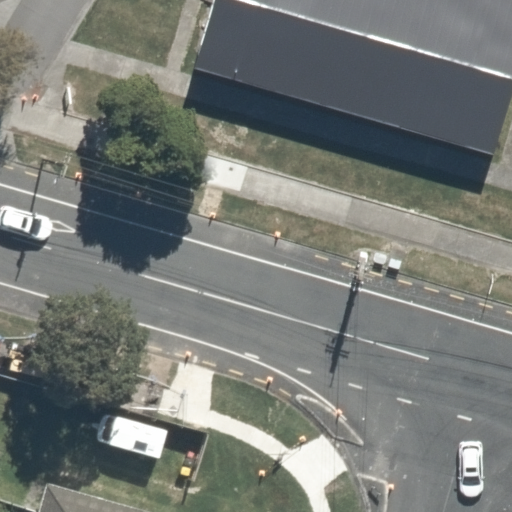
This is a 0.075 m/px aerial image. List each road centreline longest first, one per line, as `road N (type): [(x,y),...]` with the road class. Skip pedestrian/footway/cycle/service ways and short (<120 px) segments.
road 1 (tertiary): [(477,375),(0,230)]
road 2 (residential): [(477,375),(442,511)]
